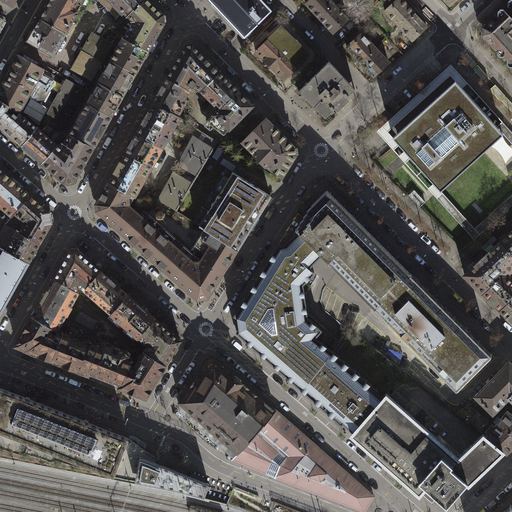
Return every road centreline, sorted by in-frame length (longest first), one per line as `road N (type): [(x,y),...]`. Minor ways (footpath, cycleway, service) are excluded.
road 1 (residential): [(413,511),(206,329)]
road 2 (residential): [(322,152),(511,345)]
road 3 (residential): [(186,15),(74,214)]
road 4 (residential): [(206,329),(322,152)]
road 5 (residential): [(150,422),(226,470),(332,511)]
road 6 (residential): [(186,15),(322,152)]
road 7 (residential): [(206,329),(74,214)]
road 8 (residential): [(0,360),(150,422)]
road 9 (residential): [(74,214),(0,349)]
road 10 (residential): [(284,0),(375,100)]
